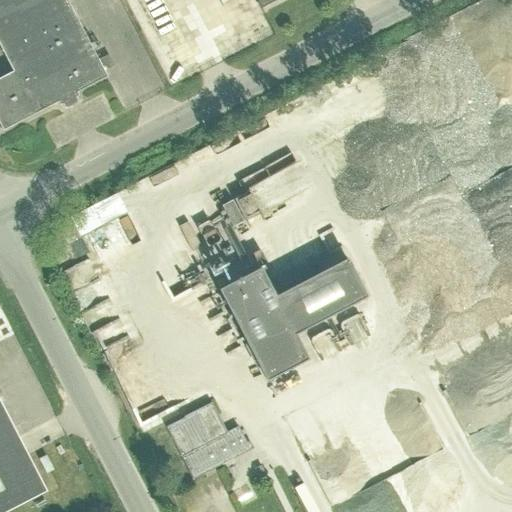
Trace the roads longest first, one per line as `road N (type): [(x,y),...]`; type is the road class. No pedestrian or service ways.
road 1 (unclassified): [(0,210),(404,0)]
road 2 (unclassified): [(144,511),(0,231)]
